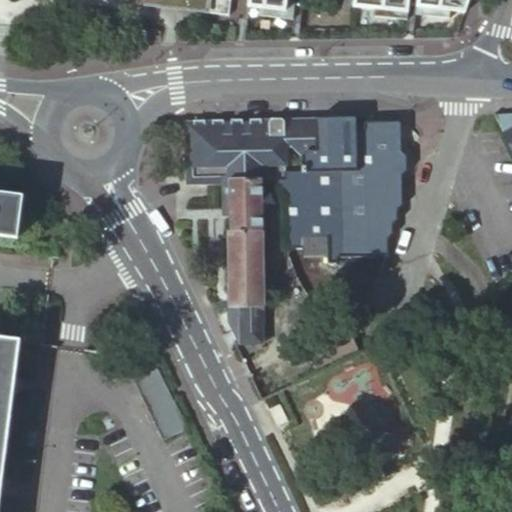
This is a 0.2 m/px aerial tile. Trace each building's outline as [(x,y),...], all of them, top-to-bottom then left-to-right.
[(230,0),(141,0),(141,3),(229,14),(230,0)] [(246,0),(246,5),(258,6),(257,14),(283,17),(285,0),(246,0)] [(294,0),(285,0),(283,17),(292,18),(294,0)] [(351,0),(351,6),(372,8),(371,16),(397,19),(398,12),(406,13),(407,0),(351,0)] [(415,0),(414,6),(423,7),(422,15),(449,18),(450,11),(463,12),(467,0),(415,0)] [(423,7),(414,6),(413,14),(422,15),(423,7)] [(406,13),(398,12),(397,19),(405,20),(406,13)] [(357,119),(353,115),(312,115),(309,119),(309,121),(280,122),(279,118),(275,115),(190,119),(189,124),(190,147),(185,147),(185,155),(186,170),(186,176),(189,179),(224,179),(231,179),(263,178),(273,178),(285,192),(285,228),(287,247),(301,246),(301,237),(325,236),(325,255),(326,261),(336,260),(336,255),(385,254),(394,229),(393,222),(397,216),(397,208),(403,202),(402,174),(406,169),(406,154),(401,149),(401,123),(397,119),(366,120),(362,124),(357,124),(357,119)] [(190,147),(189,124),(183,124),(181,128),(181,144),(182,147),(185,147),(190,147)] [(258,229),(264,229),(263,178),(231,179),(232,216),(232,229),(258,229)] [(231,179),(224,179),(224,216),(232,216),(231,179)] [(23,195),(0,192),(0,236),(16,238),(23,195)] [(232,229),(230,229),(231,285),(233,285),(233,321),(238,342),(263,341),(263,320),(265,320),(265,281),(259,280),(258,229),(232,229)] [(301,255),(325,255),(325,236),(301,237),(301,246),(301,255)] [(315,371),(356,350),(346,330),(305,350),(315,371)] [(21,343),(0,339),(0,495),(0,493),(4,493),(5,481),(1,480),(14,392),(17,393),(20,379),(16,378),(21,343)] [(161,439),(186,427),(157,365),(132,377),(161,439)]
